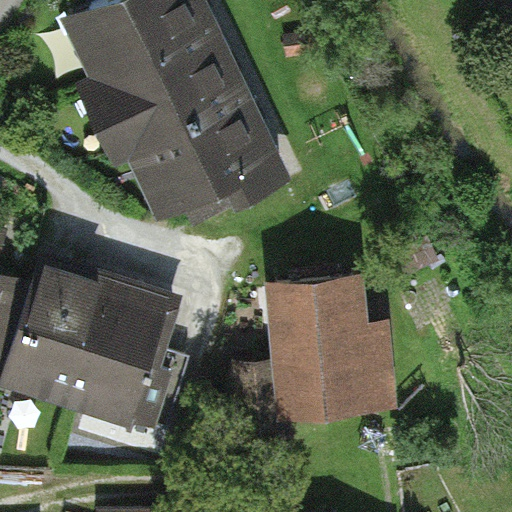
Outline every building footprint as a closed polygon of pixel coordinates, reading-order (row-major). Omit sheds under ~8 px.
[(282,168),(201,0),(96,0),(93,2),(122,64),(103,73),(134,139),(152,130),(181,192),(231,168),(241,188),(282,168)] [(511,0),(490,0),(496,11),(511,2),(511,0)] [(0,340),(20,278),(0,271),(0,247),(6,227),(0,225),(0,340)] [(42,254),(6,368),(164,418),(180,367),(155,359),(175,296),(42,254)] [(361,271),(261,277),(271,416),(393,407),(387,325),(365,326),(361,271)] [(193,511),(192,498),(107,504),(107,511),(193,511)]
